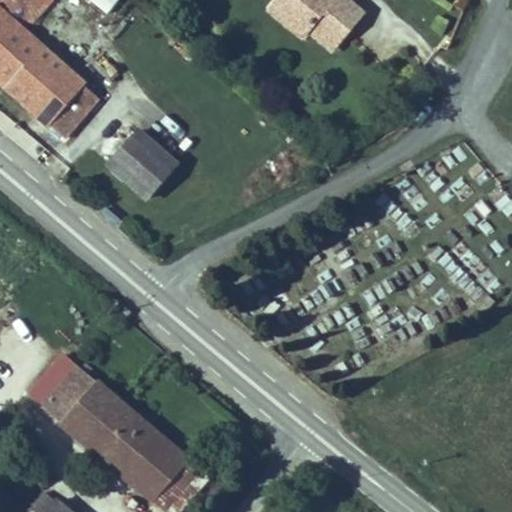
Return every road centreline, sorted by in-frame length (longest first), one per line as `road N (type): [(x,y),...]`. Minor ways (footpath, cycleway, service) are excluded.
road 1 (residential): [(151,299),(198,263),(425,136),(499,0)]
road 2 (primary): [(151,299),(306,427)]
road 3 (primary): [(0,173),(151,299)]
road 4 (primary): [(306,427),(416,511)]
